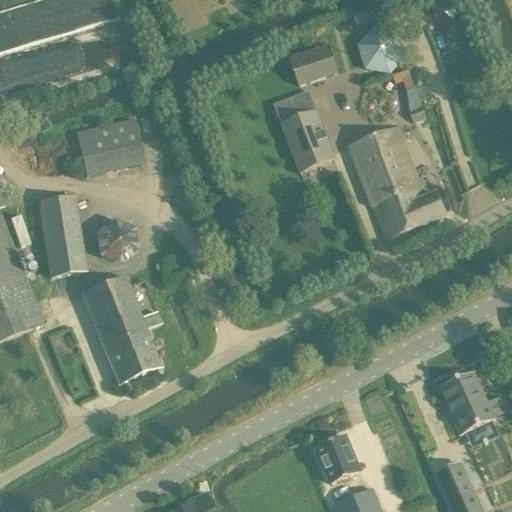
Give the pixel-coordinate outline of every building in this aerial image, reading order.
[(453,0),(446,0),(441,2),(446,14),(457,9),(453,0)] [(374,31),(358,49),(365,72),(389,77),(405,59),(397,36),(374,31)] [(338,76),(328,48),(290,60),(300,89),(338,76)] [(415,90),(409,72),(392,78),(395,87),(403,84),(406,93),(415,90)] [(309,94),(300,97),(273,107),(300,176),(336,162),(309,94)] [(412,124),(424,120),(420,109),(408,113),(412,124)] [(87,179),(145,166),(136,123),(120,126),(77,136),(87,179)] [(395,190),(415,182),(398,136),(403,134),(400,128),(347,149),(371,208),(398,197),(395,190)] [(398,197),(371,208),(385,243),(444,220),(436,198),(422,203),(415,182),(395,190),(398,197)] [(0,199),(0,342),(43,326),(0,215),(0,211),(4,210),(0,199)] [(51,279),(87,274),(75,199),(39,204),(51,279)] [(120,268),(139,254),(135,231),(114,222),(95,236),(98,259),(120,268)] [(160,312),(159,312),(141,320),(125,279),(83,297),(119,387),(162,370),(147,332),(165,325),(160,312)] [(474,375),(441,390),(455,420),(452,421),(460,438),(468,435),(495,423),(495,421),(506,416),(498,400),(487,404),(474,375)] [(331,487),(358,476),(343,439),(315,450),(331,487)] [(462,465),(437,476),(446,497),(452,511),(483,511),(471,485),(462,465)] [(333,511),(379,511),(371,492),(332,508),(333,511)] [(214,511),(207,496),(189,505),(191,508),(182,511),(214,511)]
